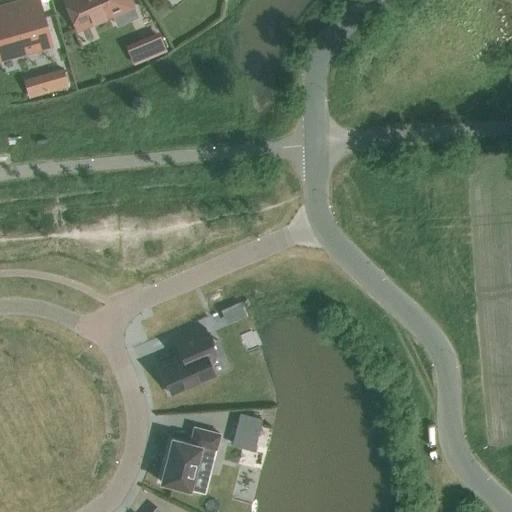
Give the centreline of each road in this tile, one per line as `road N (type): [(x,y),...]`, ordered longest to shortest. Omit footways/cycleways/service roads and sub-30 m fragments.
road 1 (unclassified): [(316,227),(446,357),(450,439),(511,510)]
road 2 (unclassified): [(0,174),(317,144)]
road 3 (residential): [(103,332),(131,307),(316,227)]
road 4 (residential): [(103,511),(124,485),(139,409),(103,332)]
road 5 (unclassified): [(317,144),(511,126)]
road 6 (unclassified): [(366,0),(331,34),(315,70),(317,144)]
